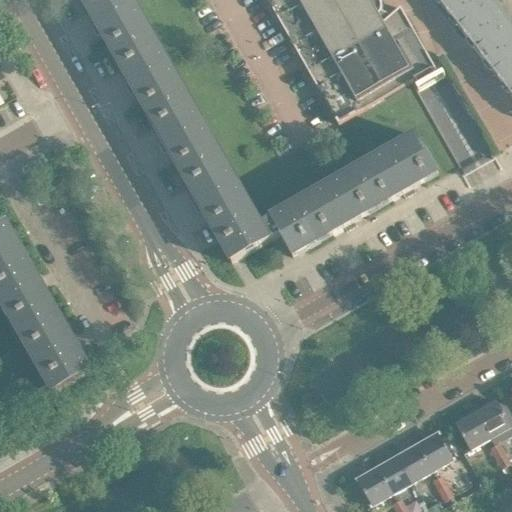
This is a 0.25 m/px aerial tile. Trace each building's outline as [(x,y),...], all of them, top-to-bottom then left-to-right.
[(155,42),(131,0),(80,0),(94,24),(90,26),(96,36),(100,34),(117,64),(155,42)] [(214,0),(299,148),(338,126),(409,85),(412,83),(414,82),(419,90),(436,80),(435,78),(432,72),(435,70),(441,67),(403,0),(214,0)] [(511,25),(511,24),(492,0),(436,0),(511,98),(511,25)] [(189,101),(155,42),(117,64),(128,83),(124,85),(130,95),(134,93),(151,123),(189,101)] [(167,152),(184,182),(223,160),(189,101),(151,123),(162,142),(158,144),(163,154),(167,152)] [(405,199),(414,193),(412,189),(438,175),(416,137),(356,171),(378,209),(402,195),(405,199)] [(254,214),(223,160),(184,182),(195,201),(191,203),(197,213),(201,211),(215,236),(254,214)] [(346,232),(355,227),(353,223),(378,209),(356,171),(291,208),(313,246),(343,228),(346,232)] [(313,246),(291,208),(260,226),(254,214),(215,236),(231,264),(269,242),(279,236),(292,258),(313,246)] [(0,266),(23,254),(6,224),(0,227),(0,266)] [(23,254),(0,266),(0,302),(18,335),(57,313),(42,289),(46,286),(41,277),(37,279),(23,254)] [(71,338),(57,313),(18,335),(52,395),(90,373),(76,348),(80,346),(74,336),(71,338)] [(511,417),(504,403),(498,406),(496,402),(475,414),(490,440),(494,447),(511,436),(511,417)] [(475,414),(455,426),(470,452),(490,440),(475,414)] [(418,447),(433,473),(453,462),(438,435),(418,447)] [(496,460),(505,455),(499,445),(490,450),(496,460)] [(398,458),(413,485),(433,473),(418,447),(398,458)] [(502,471),(511,466),(505,455),(496,460),(502,471)] [(377,470),(392,497),(413,485),(398,458),(377,470)] [(372,508),(392,497),(377,470),(357,482),(372,508)] [(438,493),(447,488),(441,478),(432,483),(438,493)] [(444,504),(450,500),(453,499),(447,488),(438,493),(444,504)] [(395,511),(405,511),(407,511),(401,501),(392,506),(395,511)]
